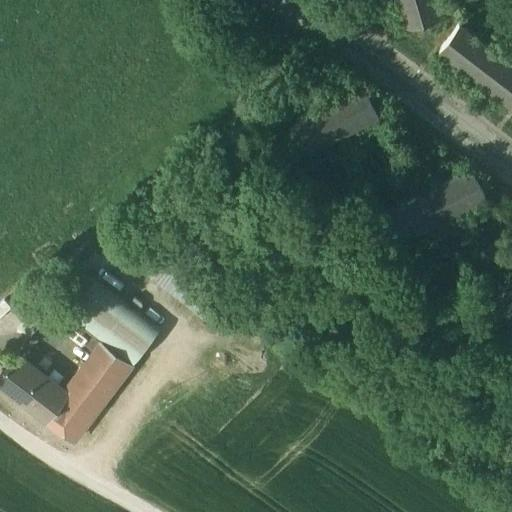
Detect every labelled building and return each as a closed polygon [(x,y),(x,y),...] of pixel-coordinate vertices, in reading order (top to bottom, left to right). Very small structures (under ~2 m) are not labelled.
[(400,0),(407,23),(439,14),(434,0),(400,0)] [(438,49),(511,104),(511,62),(458,22),(438,49)] [(273,131),(289,160),(379,112),(364,83),(273,131)] [(380,211),(395,241),(485,195),(470,165),(380,211)] [(211,303),(165,263),(155,275),(201,315),(211,303)] [(511,279),(494,289),(508,318),(511,316),(511,279)] [(104,343),(131,364),(158,330),(94,281),(70,311),(104,343)] [(63,331),(73,321),(54,304),(45,315),(63,331)] [(67,395),(48,418),(74,439),(131,364),(104,343),(66,394),(67,395)] [(66,394),(16,354),(0,374),(0,379),(48,418),(67,395),(66,394)]
